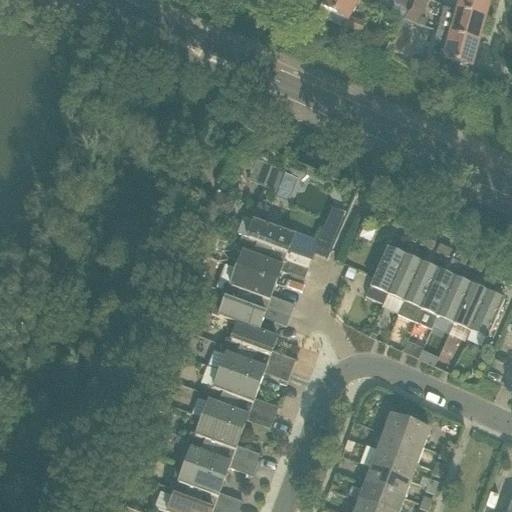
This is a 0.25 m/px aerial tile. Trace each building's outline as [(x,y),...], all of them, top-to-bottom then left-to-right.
[(324,0),(321,8),(347,22),(345,26),(361,33),(364,25),(357,22),(350,19),(360,0),(324,0)] [(406,9),(409,0),(396,0),(395,4),(406,9)] [(416,0),(412,11),(423,16),(429,0),(428,0),(416,0)] [(491,0),(460,0),(457,12),(485,20),(491,0)] [(438,33),(479,45),(485,20),(457,12),(457,13),(444,9),(438,33)] [(420,19),(418,26),(424,28),(426,22),(420,19)] [(411,23),(404,21),(400,31),(407,33),(411,23)] [(460,65),(472,69),(479,45),(438,33),(431,55),(432,56),(428,68),(457,77),(460,65)] [(284,175),(257,164),(250,183),(277,194),(284,175)] [(236,202),(232,201),(218,197),(217,199),(212,215),(224,219),(233,213),(235,208),(236,202)] [(243,238),(243,239),(237,254),(242,256),(243,255),(253,259),(258,244),(275,250),(272,257),(308,271),(312,260),(289,251),(294,238),(246,220),(239,237),(243,238)] [(407,231),(406,232),(404,239),(415,244),(419,236),(407,231)] [(424,238),(420,246),(432,252),(436,244),(424,238)] [(281,273),(304,282),(308,271),(272,257),(275,250),(258,244),(253,259),(243,255),(242,256),(236,272),(276,286),(281,273)] [(440,246),(433,261),(441,264),(444,257),(449,259),(452,251),(440,246)] [(370,291),(388,299),(404,260),(387,253),(370,291)] [(454,282),(453,281),(460,264),(465,266),(469,258),(456,253),(445,278),(437,274),(421,313),(416,325),(432,332),(437,320),(454,282)] [(421,267),(404,260),(388,299),(403,305),(404,306),(421,267)] [(477,272),(481,274),(485,266),(473,260),(469,268),(470,269),(467,275),(474,278),(477,272)] [(291,318),(295,307),(271,299),(276,286),(236,272),(225,267),(217,290),(223,292),(220,301),(235,306),(240,292),(257,298),(254,304),(291,318)] [(416,325),(421,313),(437,274),(421,267),(404,306),(403,305),(399,318),(416,325)] [(485,275),(483,280),(492,284),(494,279),(498,281),(501,273),(489,267),(486,276),(485,275)] [(357,272),(349,269),(345,279),(353,282),(357,272)] [(502,283),(511,287),(511,277),(506,275),(502,283)] [(437,320),(454,327),(470,289),(454,282),(437,320)] [(470,289),(454,327),(470,334),(487,296),(470,289)] [(212,316),(219,319),(218,320),(237,327),(237,326),(258,334),(259,333),(263,320),(287,329),(291,318),(254,304),(257,298),(240,292),(235,306),(220,301),(218,300),(212,316)] [(488,342),(504,303),(487,296),(470,334),(488,342)] [(220,356),(225,358),(225,357),(236,361),(241,347),(257,352),(254,359),(292,373),(295,362),(272,354),(277,340),(259,333),(258,334),(237,326),(237,327),(231,342),(225,340),(220,356)] [(376,342),(379,334),(373,331),(370,339),(376,342)] [(193,338),(183,333),(178,344),(184,346),(189,345),(193,338)] [(408,344),(403,354),(418,361),(423,351),(408,344)] [(219,374),(259,389),(264,375),(287,384),(292,373),(254,359),(257,352),(241,347),(236,361),(225,357),(225,358),(219,374)] [(429,356),(425,364),(434,369),(438,360),(429,356)] [(176,372),(180,363),(170,359),(166,368),(176,372)] [(255,401),(259,389),(219,374),(213,390),(208,388),(202,403),(208,405),(209,404),(218,408),(224,394),(240,400),(237,406),(274,420),(278,410),(255,401)] [(203,421),(242,435),(247,423),(270,431),(274,420),(237,406),(240,400),(224,394),(218,408),(209,404),(208,405),(203,421)] [(165,416),(168,407),(160,404),(157,413),(165,416)] [(384,436),(424,451),(430,433),(391,418),(384,436)] [(237,448),(242,435),(203,421),(196,437),(190,435),(185,450),(191,452),(191,451),(201,455),(206,441),(222,447),(220,454),(256,467),(260,457),(237,448)] [(417,467),(424,451),(384,436),(378,453),(417,467)] [(185,468),(224,483),(229,470),(252,478),(256,467),(220,454),(222,447),(206,441),(201,455),(191,451),(191,452),(185,468)] [(417,467),(378,453),(366,448),(360,465),(372,470),(411,484),(417,467)] [(439,460),(447,463),(451,451),(443,448),(439,460)] [(432,477),(441,480),(445,468),(437,465),(432,477)] [(220,495),(224,483),(185,468),(179,484),(173,482),(168,497),(173,499),(174,498),(183,502),(189,488),(205,494),(203,501),(231,511),(239,511),(243,504),(220,495)] [(405,501),(411,484),(372,470),(365,487),(405,501)] [(434,497),(439,484),(431,481),(426,494),(434,497)] [(400,511),(405,501),(365,487),(359,503),(382,511),(400,511)] [(173,499),(168,511),(231,511),(203,501),(205,494),(189,488),(183,502),(174,498),(173,499)] [(423,511),(428,511),(433,501),(424,498),(420,511),(423,511)] [(99,511),(115,511),(107,502),(98,510),(99,511)] [(382,511),(359,503),(355,511),(382,511)]
